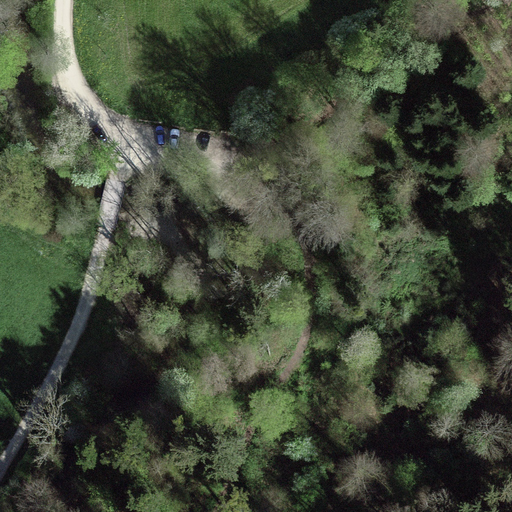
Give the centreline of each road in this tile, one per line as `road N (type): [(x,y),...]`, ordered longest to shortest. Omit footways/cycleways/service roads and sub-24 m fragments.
road 1 (track): [(0,470),(65,364),(128,149),(93,122),(64,53),(66,0)]
road 2 (track): [(426,217),(387,296),(307,365),(231,511)]
road 3 (track): [(128,149),(187,179),(266,190),(306,265),(307,365)]
